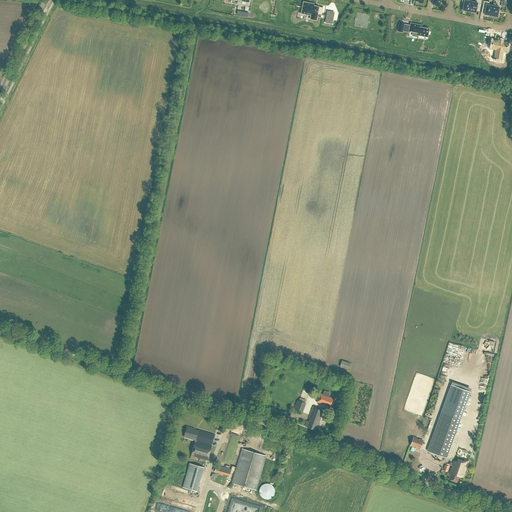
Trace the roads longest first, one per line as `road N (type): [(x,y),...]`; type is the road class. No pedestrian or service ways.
road 1 (unclassified): [(502,511),(0,327)]
road 2 (unknown): [(414,479),(459,441),(471,395),(466,371)]
